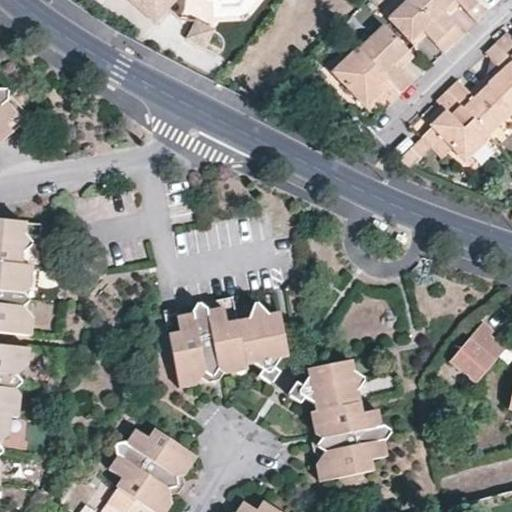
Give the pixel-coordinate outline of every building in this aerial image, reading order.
[(124,0),(156,28),(180,0),(124,0)] [(455,41),(415,0),(405,0),(389,16),(416,44),(430,31),(434,36),(446,49),(455,41)] [(460,2),(458,0),(415,0),(455,41),(467,30),(454,18),(449,13),(454,8),(460,2)] [(458,0),(460,2),(465,7),(478,20),(489,9),(480,0),(458,0)] [(217,32),(196,21),(185,42),(206,53),(217,32)] [(386,25),(361,48),(403,90),(415,79),(402,66),(398,62),(410,50),(386,25)] [(426,43),(434,36),(430,31),(416,44),(421,49),(426,43)] [(511,54),(511,34),(509,31),(499,41),(511,54)] [(490,82),(511,105),(511,54),(499,41),(489,50),(501,63),(505,68),(490,82)] [(361,48),(358,45),(333,68),(366,103),(382,88),(387,92),(394,98),(403,90),(361,48)] [(415,54),(410,50),(398,62),(402,66),(409,60),(415,54)] [(485,77),(490,82),(505,68),(501,63),(494,69),(485,77)] [(488,129),(511,106),(511,105),(490,82),(476,95),(472,90),(460,77),(449,88),(488,129)] [(476,95),(490,82),(485,77),(478,85),(472,90),(476,95)] [(382,88),(366,103),(371,108),(379,100),(387,92),(382,88)] [(491,133),(488,129),(449,88),(437,99),(443,105),(447,109),(431,123),(451,144),(465,158),(491,133)] [(0,151),(14,140),(5,131),(17,121),(7,109),(9,107),(9,99),(6,96),(0,96),(0,151)] [(447,109),(443,105),(436,112),(428,119),(431,123),(447,109)] [(422,132),(425,135),(441,154),(451,144),(431,123),(422,132)] [(23,225),(18,224),(0,222),(0,335),(27,338),(29,325),(36,317),(29,312),(34,303),(30,298),(38,289),(34,285),(29,278),(31,265),(26,265),(19,264),(20,253),(27,254),(37,247),(37,243),(29,236),(22,236),(23,225)] [(30,226),(23,225),(22,236),(29,236),(30,226)] [(29,278),(34,285),(37,282),(38,267),(31,265),(29,278)] [(239,331),(238,323),(233,299),(165,313),(180,388),(248,375),(247,367),(254,366),(262,372),(259,377),(271,386),(274,382),(278,376),(273,372),(282,358),(283,356),(287,355),(280,322),(271,325),(269,314),(262,310),(256,306),(253,307),(248,321),(249,329),(239,331)] [(38,318),(36,317),(29,325),(27,338),(35,339),(38,318)] [(248,321),(238,323),(239,331),(249,329),(248,321)] [(477,383),(506,349),(495,339),(492,336),(495,332),(483,321),(450,359),(477,383)] [(14,404),(19,401),(24,399),(23,397),(17,392),(25,389),(26,385),(18,373),(26,372),(23,365),(24,351),(0,348),(0,418),(6,419),(13,420),(14,404)] [(23,365),(26,372),(32,371),(34,352),(24,351),(23,365)] [(364,460),(369,458),(385,455),(382,439),(386,439),(390,434),(389,430),(383,425),(379,426),(376,410),(360,413),(356,414),(353,402),(350,402),(349,392),(355,391),(355,389),(362,380),(360,376),(350,370),(345,370),(343,361),(308,368),(308,373),(302,383),(297,380),(289,392),(287,395),(300,404),(303,400),(314,407),(315,411),(319,431),(317,434),(314,439),(316,442),(314,445),(312,449),(321,456),(318,460),(324,464),(327,480),(366,472),(364,460)] [(356,414),(360,413),(355,391),(349,392),(350,402),(353,402),(356,414)] [(23,406),(19,401),(14,404),(13,420),(15,420),(21,421),(23,406)] [(313,431),(317,434),(319,431),(315,411),(309,412),(313,431)] [(15,420),(13,420),(6,419),(5,432),(8,439),(13,437),(15,420)] [(157,511),(165,502),(169,501),(168,493),(178,491),(180,489),(181,488),(179,477),(185,475),(185,472),(186,471),(196,456),(163,433),(156,442),(153,440),(139,432),(139,431),(137,432),(129,444),(127,443),(120,446),(117,450),(117,457),(119,459),(110,472),(125,482),(130,485),(124,494),(144,508),(150,511),(157,511)] [(160,431),(153,440),(156,442),(163,433),(160,431)] [(200,460),(196,456),(186,471),(185,472),(194,470),(200,460)] [(319,481),(327,480),(324,464),(318,460),(315,464),(319,481)] [(119,491),(124,494),(130,485),(125,482),(119,491)] [(141,511),(144,508),(124,494),(119,491),(107,510),(109,511),(141,511)] [(157,511),(166,511),(171,506),(169,501),(165,502),(157,511)] [(267,502),(260,511),(265,511),(271,505),(267,502)]
